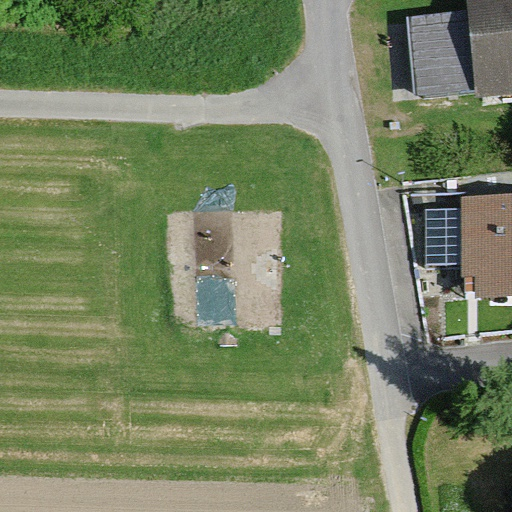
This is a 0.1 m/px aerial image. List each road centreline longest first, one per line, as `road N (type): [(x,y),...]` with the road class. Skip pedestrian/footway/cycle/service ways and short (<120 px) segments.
road 1 (residential): [(511,363),(385,374),(337,85),(333,0)]
road 2 (track): [(0,101),(245,108),(337,85)]
road 3 (track): [(385,374),(406,511)]
